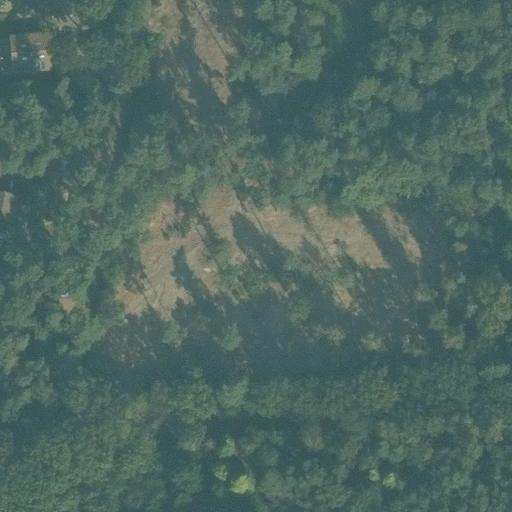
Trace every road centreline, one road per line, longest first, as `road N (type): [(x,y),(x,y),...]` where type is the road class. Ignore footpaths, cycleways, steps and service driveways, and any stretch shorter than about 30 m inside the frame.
road 1 (track): [(0,443),(511,399)]
road 2 (track): [(69,437),(141,0)]
